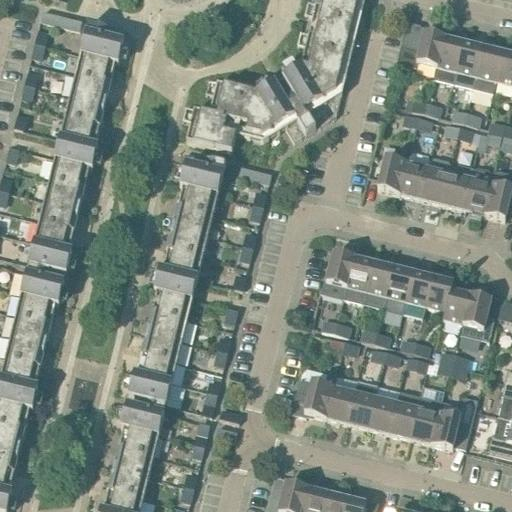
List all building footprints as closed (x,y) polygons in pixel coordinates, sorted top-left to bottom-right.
[(295,121),(298,125),(286,132),(295,147),(337,122),(343,97),(342,96),(341,99),(307,119),(304,115),(337,95),(360,0),(319,0),(317,9),(309,7),(306,20),(314,22),(309,39),(301,37),(298,50),(306,52),(302,70),(298,72),(294,65),(283,72),(287,79),(283,81),(285,85),(277,89),(275,86),(271,88),(267,81),(255,88),(260,95),(256,97),(210,86),(207,99),(215,101),(211,118),(187,112),(184,125),(192,127),(187,146),(232,157),(237,139),(225,136),(228,124),(248,129),(246,136),(263,140),(295,121)] [(44,16),(41,27),(80,36),(82,26),(44,16)] [(397,68),(416,73),(418,67),(437,72),(445,42),(424,36),(421,31),(407,27),(397,68)] [(60,143),(95,151),(100,131),(106,109),(111,87),(116,69),(119,69),(120,66),(125,46),(127,37),(89,28),(87,37),(82,57),(76,78),(71,101),(65,123),(60,143)] [(39,34),(36,49),(46,51),(49,37),(39,34)] [(434,84),(436,85),(454,89),(457,77),(464,47),(445,42),(437,72),(434,84)] [(474,94),(484,52),(464,47),(457,77),(454,89),(474,94)] [(36,49),(32,63),(42,66),(46,51),(36,49)] [(484,52),(474,94),(494,99),(497,87),(504,57),(484,52)] [(511,58),(504,57),(497,87),(511,90),(511,58)] [(39,78),(29,75),(25,90),(36,93),(39,78)] [(36,93),(25,90),(22,105),(32,108),(36,93)] [(426,120),(428,108),(414,105),(411,116),(426,120)] [(428,108),(426,120),(440,123),(443,111),(428,108)] [(451,125),(465,129),(468,118),(453,114),(451,125)] [(18,118),(15,132),(25,135),(29,121),(18,118)] [(479,133),(482,122),(468,118),(465,129),(479,133)] [(416,134),(419,123),(405,119),(402,130),(416,134)] [(431,138),(431,135),(434,127),(419,123),(416,134),(431,138)] [(488,137),(503,141),(504,141),(507,130),(490,126),(488,137)] [(446,129),(446,130),(444,141),(458,144),(461,133),(446,129)] [(475,137),(461,133),(458,144),(472,147),(475,137)] [(488,148),(501,151),(503,141),(488,137),(487,140),(481,138),(478,155),(486,156),(488,148)] [(503,141),(501,151),(500,154),(511,156),(511,142),(504,141),(503,141)] [(55,165),(90,174),(93,174),(98,152),(95,151),(60,143),(55,165)] [(10,152),(6,167),(16,170),(20,155),(10,152)] [(410,159),(408,168),(400,199),(421,204),(431,165),(429,160),(414,156),(410,159)] [(180,191),(183,192),(163,275),(198,283),(226,168),(188,159),(180,191)] [(378,194),(400,199),(408,168),(386,162),(378,194)] [(442,210),(450,178),(452,170),(449,165),(435,162),(431,165),(421,204),(442,210)] [(55,165),(1,383),(36,392),(56,310),(59,310),(65,288),(61,287),(63,278),(67,279),(73,257),(69,256),(90,174),(55,165)] [(450,178),(442,210),(463,215),(473,173),(458,169),(458,172),(452,170),(450,178)] [(271,179),(232,170),(229,180),(268,190),(271,179)] [(473,173),(463,215),(484,220),(494,178),(490,174),(479,171),(473,173)] [(494,178),(484,220),(506,225),(508,215),(511,215),(511,178),(495,174),(494,178)] [(3,181),(0,193),(0,195),(10,198),(14,184),(3,181)] [(10,198),(0,195),(0,210),(7,212),(10,198)] [(256,196),(253,210),(263,213),(267,199),(256,196)] [(253,210),(249,224),(260,227),(263,213),(253,210)] [(247,237),(243,251),(253,253),(257,239),(247,237)] [(239,266),(249,268),(253,253),(243,251),(239,266)] [(344,304),(354,262),(334,257),(327,286),(324,285),(321,299),(344,304)] [(354,262),(344,304),(364,309),(374,267),(355,263),(355,262),(354,262)] [(364,309),(383,314),(394,272),(374,267),(364,309)] [(403,319),(414,277),(394,272),(383,314),(403,319)] [(160,274),(155,296),(158,297),(193,305),(198,283),(163,275),(160,274)] [(423,324),(426,312),(434,282),(414,277),(403,319),(423,324)] [(247,281),(236,279),(232,293),(243,296),(247,281)] [(454,287),(434,282),(426,312),(445,316),(446,317),(451,295),(452,295),(454,287)] [(451,295),(446,317),(445,316),(443,325),(464,330),(471,299),(471,300),(452,295),(451,295)] [(109,494),(104,511),(141,511),(193,305),(158,297),(137,380),(134,379),(122,430),(121,432),(124,433),(109,494)] [(464,330),(461,340),(478,344),(489,346),(495,323),(487,321),(492,304),(479,301),(471,299),(464,330)] [(223,328),(234,331),(238,315),(227,313),(223,328)] [(335,339),(338,328),(323,324),(321,335),(335,339)] [(338,328),(335,339),(349,343),(352,331),(338,328)] [(375,349),(378,337),(363,334),(360,345),(375,349)] [(378,337),(375,349),(389,352),(392,341),(378,337)] [(230,350),(232,344),(220,341),(217,355),(228,358),(230,350)] [(329,354),(343,357),(345,347),(331,344),(329,354)] [(400,355),(415,359),(417,348),(402,344),(400,355)] [(360,351),(345,347),(343,357),(357,362),(360,351)] [(417,348),(415,359),(428,362),(431,351),(417,348)] [(370,365),(385,369),(387,357),(373,353),(370,365)] [(217,355),(213,370),(224,373),(228,358),(217,355)] [(401,360),(387,357),(385,369),(398,372),(401,360)] [(454,371),(456,360),(442,357),(439,367),(454,371)] [(454,371),(468,374),(470,364),(456,360),(454,371)] [(405,374),(426,379),(429,368),(408,362),(405,374)] [(451,380),(454,371),(439,367),(436,378),(448,381),(449,379),(451,380)] [(449,379),(448,381),(465,385),(468,374),(454,371),(451,380),(449,379)] [(300,383),(292,418),(306,422),(307,419),(327,424),(334,392),(337,381),(327,378),(325,390),(300,383)] [(0,406),(30,414),(33,415),(39,393),(36,392),(1,383),(0,386),(0,406)] [(218,400),(221,388),(210,386),(207,397),(218,400)] [(355,397),(348,429),(369,434),(376,402),(379,391),(358,386),(355,397)] [(498,421),(511,424),(511,389),(505,387),(502,400),(504,401),(498,421)] [(355,397),(334,392),(327,424),(348,429),(355,397)] [(400,396),(397,407),(390,439),(411,444),(421,401),(400,396)] [(204,408),(201,420),(213,423),(216,411),(215,411),(218,400),(207,397),(204,408)] [(431,450),(442,406),(421,401),(411,444),(431,450)] [(369,434),(390,439),(397,407),(376,402),(369,434)] [(462,411),(442,406),(431,450),(453,455),(454,451),(467,454),(479,405),(464,402),(462,411)] [(30,414),(0,406),(0,511),(9,511),(13,498),(10,497),(30,414)] [(230,426),(232,417),(222,414),(220,423),(230,426)] [(242,419),(232,417),(230,426),(240,428),(242,419)] [(511,424),(498,421),(493,442),(491,441),(488,455),(511,461),(511,424)] [(211,430),(199,427),(196,439),(194,450),(205,453),(207,442),(211,430)] [(226,444),(228,435),(218,432),(216,441),(226,444)] [(228,435),(226,444),(235,446),(238,437),(228,435)] [(191,462),(202,465),(203,461),(205,453),(194,450),(191,462)] [(187,477),(183,492),(194,494),(198,480),(187,477)] [(267,511),(301,511),(306,493),(307,493),(307,492),(286,487),(285,494),(273,491),(267,511)] [(183,492),(180,506),(191,509),(194,494),(183,492)] [(301,511),(322,511),(326,498),(307,493),(306,493),(301,511)] [(326,498),(322,511),(343,511),(346,503),(326,498)] [(343,511),(378,511),(379,511),(367,508),(346,503),(343,511)]
